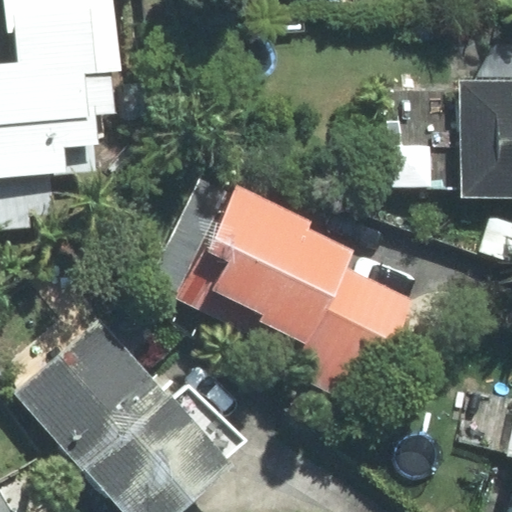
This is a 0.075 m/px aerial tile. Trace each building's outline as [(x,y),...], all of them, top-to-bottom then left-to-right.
[(107,0),(0,0),(0,30),(3,64),(0,63),(0,218),(46,215),(43,175),(91,170),(86,114),(109,113),(106,71),(113,70),(107,0)] [(511,80),(454,79),(453,197),(511,197),(511,80)] [(145,116),(142,81),(117,82),(120,119),(145,116)] [(306,187),(337,199),(344,181),(312,169),(306,187)] [(169,297),(287,356),(289,351),(309,362),(301,381),(354,409),(407,300),(335,263),(342,250),(297,227),(300,221),(226,184),(169,297)] [(167,511),(222,464),(94,318),(9,394),(112,511),(167,511)] [(511,511),(511,475),(503,511),(511,511)]
